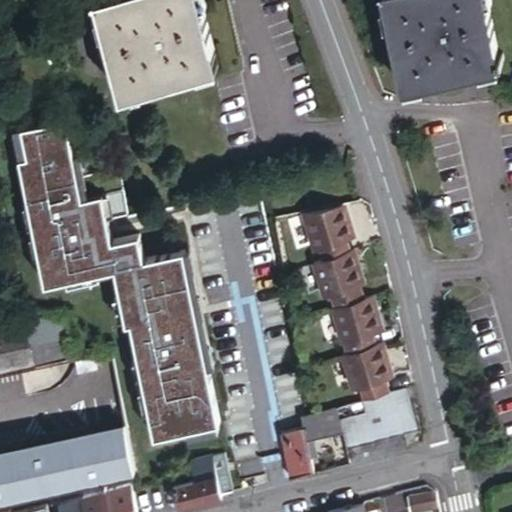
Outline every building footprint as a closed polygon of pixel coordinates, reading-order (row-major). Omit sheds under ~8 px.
[(203,0),(125,0),(98,8),(126,103),(225,75),(203,0)] [(489,0),(390,0),(407,83),(503,64),(489,0)] [(63,115),(11,125),(42,277),(63,272),(64,280),(113,270),(122,318),(127,317),(150,430),(216,417),(181,245),(141,253),(136,228),(109,233),(100,188),(78,192),(63,115)] [(320,240),(324,252),(351,243),(347,232),(355,229),(346,198),(305,204),(316,241),(320,240)] [(331,287),(335,301),(364,293),(359,278),(365,276),(355,242),(351,243),(324,252),(314,255),(324,289),(331,287)] [(344,337),(347,348),(376,340),(372,328),(383,324),(373,290),(364,293),(335,301),(332,302),(342,338),(344,337)] [(0,368),(73,354),(69,306),(23,315),(21,304),(0,308),(0,368)] [(360,383),(364,394),(388,389),(384,374),(392,372),(383,338),(376,340),(347,348),(348,350),(343,352),(352,385),(360,383)] [(292,475),(316,469),(308,436),(343,428),(347,446),(417,429),(407,387),(302,412),(304,422),(281,427),(292,475)] [(0,511),(52,511),(49,497),(15,505),(14,501),(0,503),(0,506),(0,508),(0,492),(129,468),(120,421),(0,443),(0,511)] [(222,493),(234,490),(224,448),(212,451),(217,472),(222,493)] [(66,511),(137,511),(128,471),(81,480),(82,488),(64,493),(66,511)] [(178,504),(222,493),(217,472),(196,477),(173,482),(178,504)] [(408,510),(438,504),(434,490),(405,496),(408,510)]
